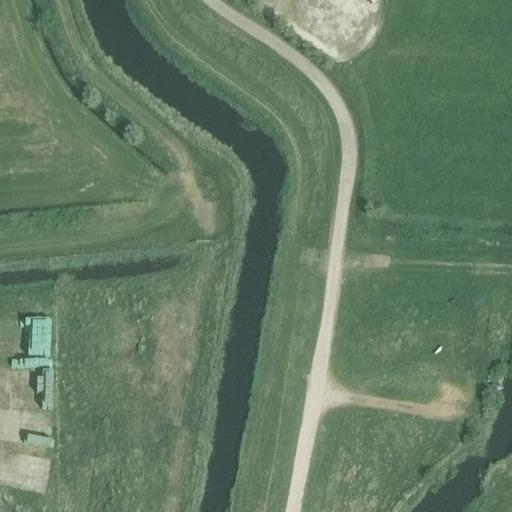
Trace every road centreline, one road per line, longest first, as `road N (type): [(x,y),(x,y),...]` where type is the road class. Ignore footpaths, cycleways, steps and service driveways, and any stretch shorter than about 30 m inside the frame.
road 1 (track): [(0,243),(200,213),(206,175),(92,68),(64,0)]
road 2 (track): [(511,271),(334,259)]
